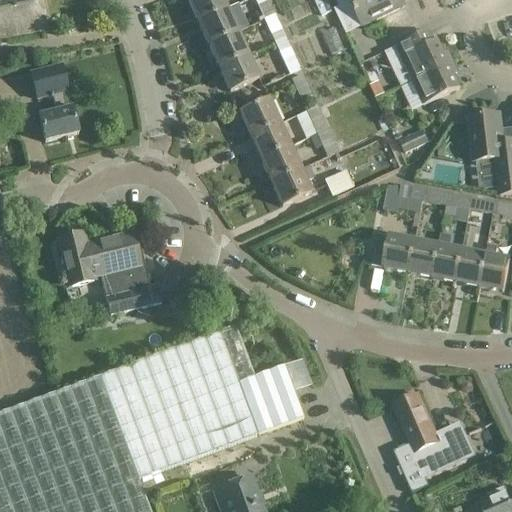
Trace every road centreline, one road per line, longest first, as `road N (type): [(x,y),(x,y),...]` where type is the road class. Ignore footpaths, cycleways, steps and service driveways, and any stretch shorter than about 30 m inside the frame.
road 1 (unclassified): [(393,511),(323,332)]
road 2 (residential): [(154,176),(159,137),(122,0)]
road 3 (residential): [(478,361),(323,332)]
road 4 (residential): [(323,332),(195,249)]
